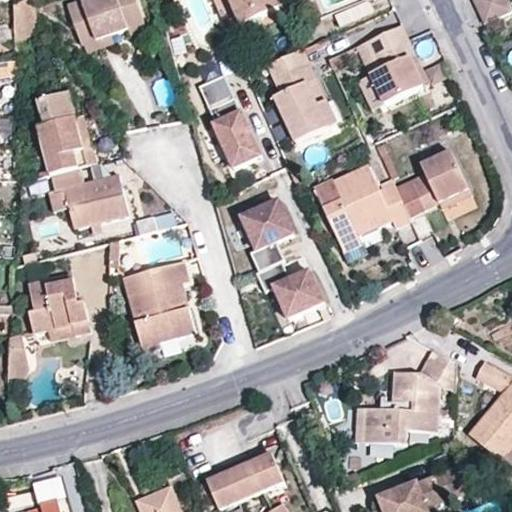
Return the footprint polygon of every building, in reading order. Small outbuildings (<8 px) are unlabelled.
[(19,0),(15,1),(16,35),(37,33),(32,0),(19,0)] [(147,32),(135,0),(85,0),(69,6),(84,49),(86,48),(112,39),(130,32),(131,38),(147,32)] [(277,12),(271,0),(231,0),(244,27),(261,20),(277,12)] [(473,0),(486,26),(511,13),(511,6),(509,0),(473,0)] [(0,31),(0,55),(14,52),(8,29),(0,31)] [(425,98),(433,94),(420,66),(404,29),(396,33),(425,98)] [(366,46),(378,74),(367,79),(383,116),(425,98),(396,33),(366,46)] [(86,48),(89,56),(115,46),(112,39),(86,48)] [(367,79),(378,74),(366,46),(355,51),(367,79)] [(319,88),(311,69),(304,54),(285,62),(266,71),(278,100),(298,147),(329,133),(310,91),(319,88)] [(330,62),(335,72),(344,68),(339,57),(330,62)] [(0,78),(0,89),(14,90),(14,71),(0,70),(0,78)] [(234,173),(255,164),(253,159),(259,156),(225,78),(200,89),(234,173)] [(319,88),(310,91),(329,133),(338,129),(319,88)] [(45,129),(40,130),(52,179),(78,172),(87,170),(99,166),(95,149),(93,150),(86,152),(77,121),(75,122),(67,95),(38,104),(45,129)] [(86,152),(93,150),(85,119),(77,121),(86,152)] [(408,132),(387,140),(402,178),(423,170),(408,132)] [(410,222),(438,209),(470,195),(452,157),(423,171),(426,177),(395,191),(410,222)] [(72,212),(77,232),(130,219),(116,162),(99,166),(87,170),(92,185),(82,188),(78,172),(52,179),(49,180),(54,195),(67,192),(72,212)] [(367,260),(358,242),(394,225),(397,231),(411,224),(410,222),(395,191),(394,189),(379,196),(368,171),(317,195),(351,268),(367,260)] [(47,197),(51,217),(72,212),(67,192),(54,195),(47,197)] [(438,209),(442,217),(473,202),(470,195),(438,209)] [(283,265),(286,264),(277,246),(295,238),(282,210),(276,213),(274,209),(244,222),(258,254),(253,257),(261,275),(283,265)] [(141,238),(176,228),(172,214),(137,224),(141,238)] [(111,279),(120,278),(122,245),(112,247),(111,279)] [(191,285),(186,265),(125,282),(147,357),(163,353),(162,348),(197,337),(191,311),(186,313),(179,288),(184,287),(191,285)] [(291,284),(283,265),(261,275),(257,277),(266,296),(275,292),(290,323),(326,307),(311,275),(291,284)] [(75,334),(77,340),(93,336),(87,307),(81,308),(79,299),(74,276),(30,286),(37,315),(31,316),(35,337),(50,334),(65,331),(67,336),(75,334)] [(186,313),(191,311),(184,287),(179,288),(186,313)] [(81,308),(87,307),(85,298),(79,299),(81,308)] [(65,331),(50,334),(52,345),(77,340),(75,334),(67,336),(65,331)] [(12,360),(23,358),(26,356),(26,352),(24,340),(13,343),(12,360)] [(23,358),(12,360),(11,385),(28,383),(31,374),(26,352),(26,356),(23,358)] [(433,352),(422,375),(442,386),(456,393),(457,365),(433,352)] [(478,379),(505,393),(471,436),(502,461),(511,450),(511,376),(485,364),(478,379)] [(422,375),(395,374),(393,403),(385,403),(384,411),(359,409),(358,443),(405,447),(407,433),(439,434),(442,386),(422,375)] [(351,444),(358,443),(359,409),(352,409),(351,444)] [(247,453),(251,459),(261,455),(258,448),(247,453)] [(199,498),(205,511),(213,511),(284,480),(270,451),(261,455),(251,459),(223,471),(205,478),(193,483),(199,498)] [(220,464),(223,471),(251,459),(247,453),(220,464)] [(474,462),(472,461),(441,473),(452,500),(498,483),(474,462)] [(223,471),(220,464),(202,472),(205,478),(223,471)] [(168,477),(173,489),(180,506),(199,498),(193,483),(187,469),(168,477)] [(435,507),(452,500),(441,473),(424,480),(435,507)] [(424,480),(380,497),(384,508),(372,511),(429,511),(429,509),(435,507),(424,480)] [(183,511),(180,506),(173,489),(136,505),(139,511),(183,511)] [(276,511),(290,511),(282,501),(273,507),(276,511)] [(61,511),(59,502),(43,506),(43,511),(61,511)]
